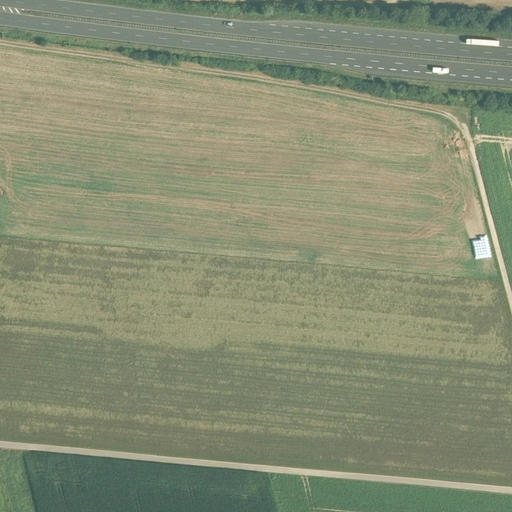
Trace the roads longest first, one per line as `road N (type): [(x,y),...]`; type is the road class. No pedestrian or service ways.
road 1 (trunk): [(0,17),(511,73)]
road 2 (trunk): [(511,54),(0,0)]
road 3 (track): [(511,493),(0,447)]
road 4 (track): [(0,42),(220,72),(445,113),(463,124)]
road 5 (track): [(511,309),(463,124)]
